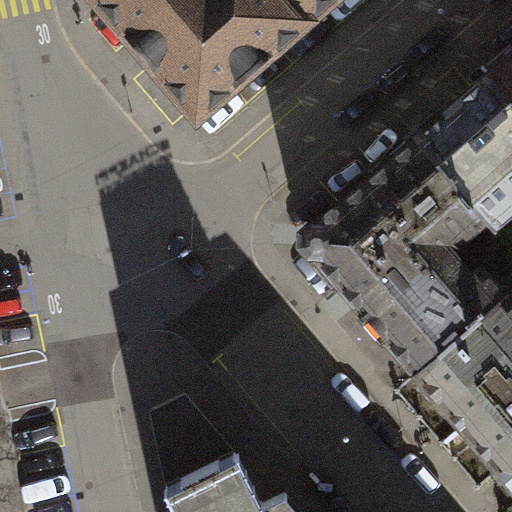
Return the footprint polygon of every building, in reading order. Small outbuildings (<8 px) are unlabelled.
[(309,18),(294,0),(98,0),(197,115),(309,18)] [(329,0),(294,0),(309,18),(329,0)] [(511,54),(490,74),(511,99),(511,54)] [(511,99),(490,74),(417,136),(487,216),(494,224),(511,208),(511,99)] [(314,250),(417,371),(505,295),(482,267),(475,268),(472,270),(452,248),(487,216),(417,136),(315,223),(314,250)] [(511,481),(511,303),(505,295),(417,371),(511,481)] [(166,484),(235,450),(186,391),(150,410),(166,484)] [(235,450),(166,484),(180,511),(292,511),(277,494),(261,502),(235,450)]
